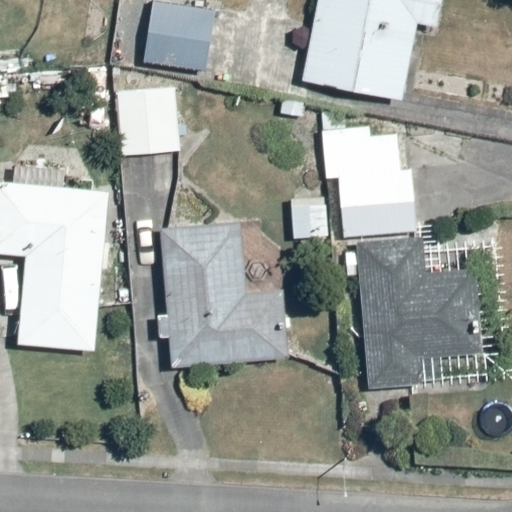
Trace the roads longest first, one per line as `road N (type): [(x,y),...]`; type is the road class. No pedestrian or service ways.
road 1 (residential): [(195,498),(397,511)]
road 2 (residential): [(0,487),(195,498)]
